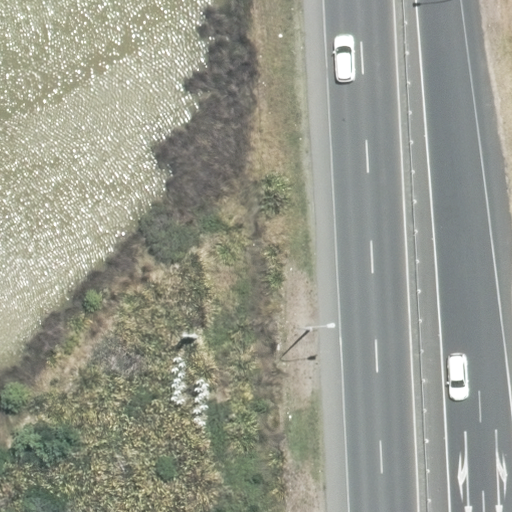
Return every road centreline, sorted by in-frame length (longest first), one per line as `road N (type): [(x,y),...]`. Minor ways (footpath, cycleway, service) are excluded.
road 1 (trunk): [(443,0),(478,511)]
road 2 (trunk): [(378,511),(354,0)]
